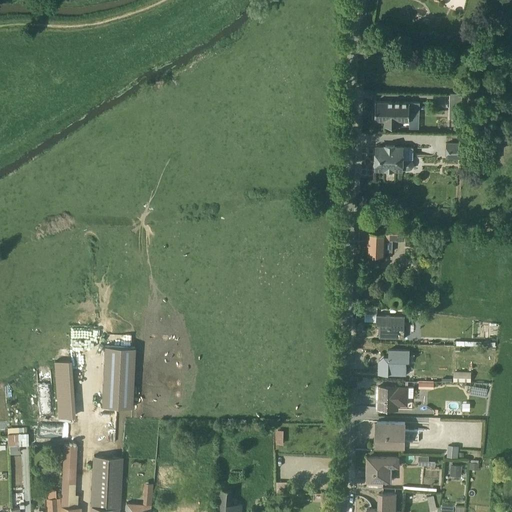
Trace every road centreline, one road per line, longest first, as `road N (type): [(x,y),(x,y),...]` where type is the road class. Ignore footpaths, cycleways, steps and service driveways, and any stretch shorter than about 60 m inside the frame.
road 1 (residential): [(357,0),(343,511)]
road 2 (track): [(0,26),(82,24),(162,0)]
